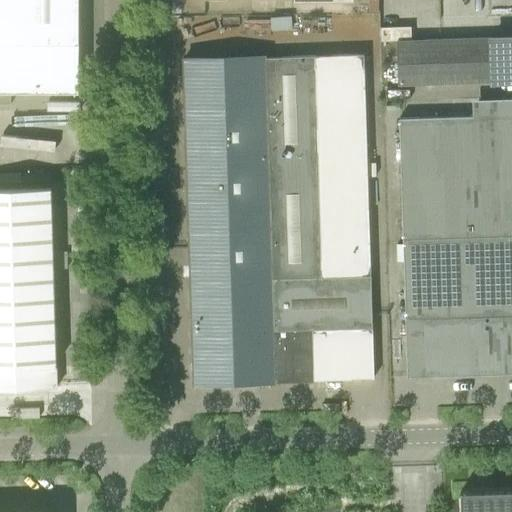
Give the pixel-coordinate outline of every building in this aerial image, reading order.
[(0,0),(0,91),(78,92),(77,0),(0,0)] [(412,37),(411,25),(381,26),(381,38),(412,37)] [(511,37),(396,41),(397,85),(511,81),(511,37)] [(274,381),(373,378),(363,54),(182,60),(193,384),(274,381)] [(511,114),(398,119),(406,377),(511,373),(511,114)] [(0,189),(0,388),(56,387),(50,188),(0,189)] [(511,511),(511,489),(459,491),(459,511),(511,511)]
